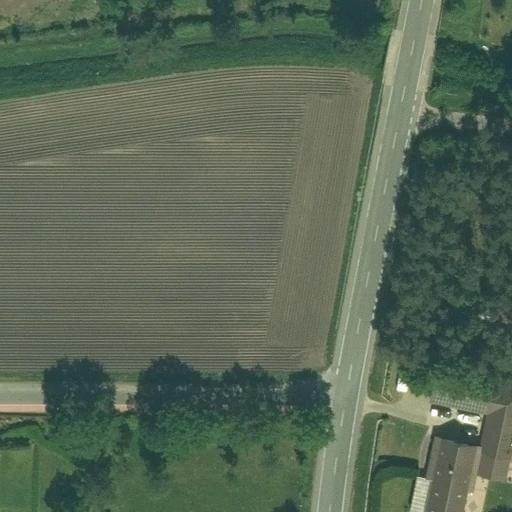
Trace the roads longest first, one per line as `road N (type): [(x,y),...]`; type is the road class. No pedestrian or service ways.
road 1 (residential): [(346,392),(0,393)]
road 2 (secondary): [(399,110),(346,392)]
road 3 (secondary): [(346,392),(326,511)]
